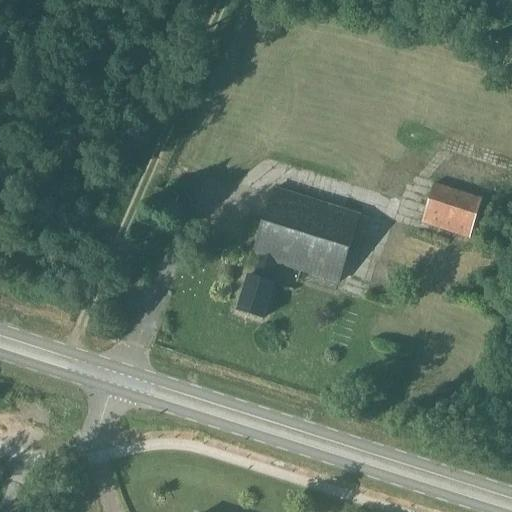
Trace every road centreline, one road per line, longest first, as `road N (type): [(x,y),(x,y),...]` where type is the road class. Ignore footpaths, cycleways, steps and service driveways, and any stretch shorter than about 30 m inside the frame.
road 1 (secondary): [(511,492),(0,330)]
road 2 (secondary): [(0,354),(495,511)]
road 3 (track): [(69,352),(222,0)]
